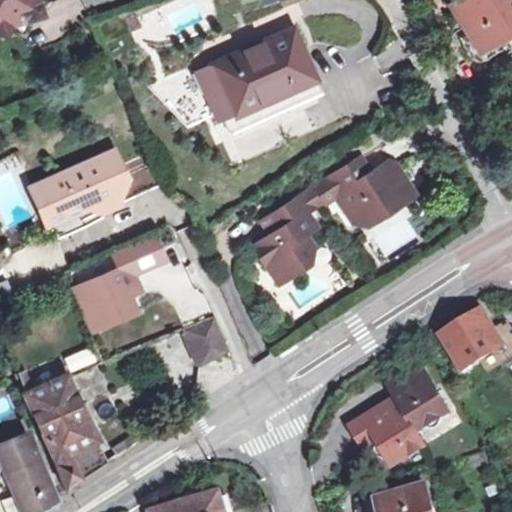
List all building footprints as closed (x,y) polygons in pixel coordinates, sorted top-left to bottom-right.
[(0,0),(0,32),(16,3),(26,9),(32,1),(32,0),(0,0)] [(511,0),(461,0),(454,4),(469,32),(459,38),(472,63),(480,66),(511,48),(511,0)] [(201,103),(211,98),(227,129),(319,87),(290,27),(207,66),(216,85),(197,94),(201,103)] [(60,173),(62,178),(51,183),(49,178),(28,187),(51,239),(83,225),(79,217),(131,196),(112,152),(60,173)] [(360,155),(353,159),(363,174),(370,170),(360,155)] [(353,159),(269,214),(278,227),(271,232),(254,243),(267,263),(296,269),(311,259),(314,243),(306,230),(317,223),(308,209),(336,192),(353,218),(367,221),(397,201),(391,192),(408,181),(394,160),(386,159),(370,170),(363,174),(353,159)] [(391,192),(397,201),(414,190),(408,181),(391,192)] [(271,232),(278,227),(269,214),(262,219),(271,232)] [(99,253),(107,270),(140,256),(132,238),(99,253)] [(279,281),(296,269),(267,263),(279,281)] [(486,306),(443,332),(467,369),(510,344),(486,306)] [(210,315),(174,330),(182,348),(191,364),(226,348),(210,315)] [(296,337),(300,343),(316,332),(311,326),(296,337)] [(61,355),(66,370),(95,361),(90,346),(61,355)] [(423,364),(396,380),(404,394),(399,397),(350,426),(359,443),(372,435),(376,441),(392,467),(426,446),(418,432),(452,411),(423,364)] [(66,489),(68,486),(73,481),(80,476),(82,479),(109,461),(69,371),(25,389),(57,457),(53,458),(66,489)] [(404,394),(396,380),(390,384),(399,397),(404,394)] [(195,404),(190,397),(132,434),(137,442),(195,404)] [(30,511),(60,497),(23,409),(0,417),(0,440),(30,511)] [(372,435),(359,443),(363,449),(376,441),(372,435)] [(471,456),(477,470),(500,465),(491,451),(471,456)] [(376,511),(438,511),(428,473),(380,486),(383,496),(373,499),(376,511)] [(226,511),(223,496),(160,511),(226,511)]
